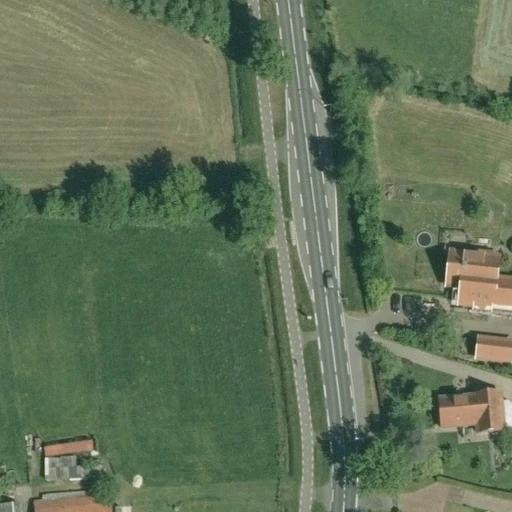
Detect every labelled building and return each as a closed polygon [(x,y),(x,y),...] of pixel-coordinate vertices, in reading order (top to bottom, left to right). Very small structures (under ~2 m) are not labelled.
[(511,282),(496,281),(498,260),(493,260),(493,257),(476,255),(475,258),(451,255),(447,288),(461,289),(459,306),(474,308),(473,311),(491,313),(491,310),(511,311),(511,282)] [(415,267),(416,281),(434,280),(434,266),(415,267)] [(437,303),(437,292),(422,292),(422,303),(437,303)] [(510,364),(511,349),(511,344),(479,341),(477,361),(510,364)] [(475,398),(475,399),(439,402),(441,430),(477,427),(478,436),(504,434),(501,396),(475,398)] [(112,511),(111,498),(33,504),(34,511),(112,511)]
